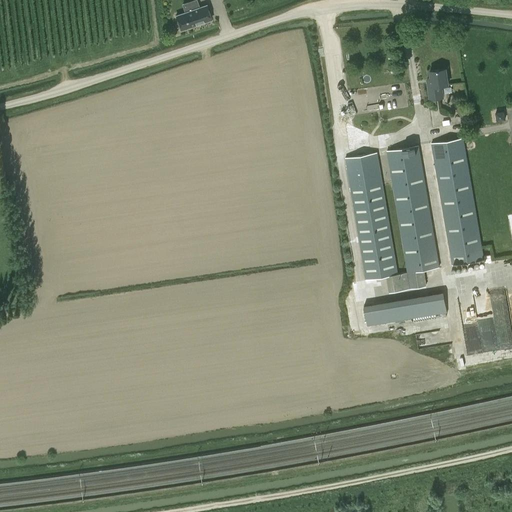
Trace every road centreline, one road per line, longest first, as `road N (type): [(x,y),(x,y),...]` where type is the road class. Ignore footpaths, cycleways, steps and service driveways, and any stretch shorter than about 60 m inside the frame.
road 1 (unclassified): [(0,108),(323,6),(511,14)]
road 2 (track): [(511,449),(174,511)]
road 3 (unknown): [(323,6),(343,123),(353,143),(367,145),(412,134),(421,123),(408,5)]
